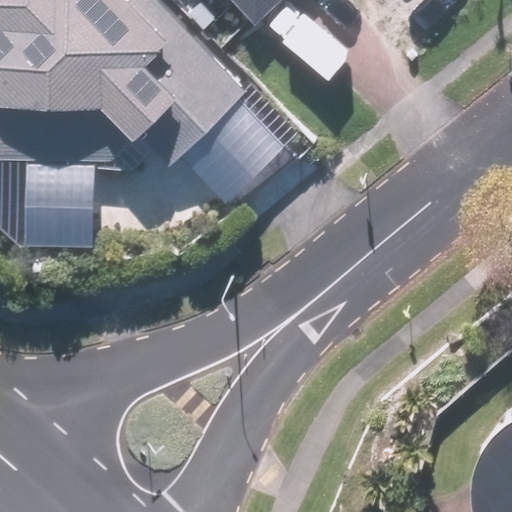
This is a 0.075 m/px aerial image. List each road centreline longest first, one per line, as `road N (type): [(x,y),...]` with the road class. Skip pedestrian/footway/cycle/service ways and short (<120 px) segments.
road 1 (residential): [(11,465),(140,372),(304,307)]
road 2 (residential): [(511,137),(304,307)]
road 3 (residential): [(304,307),(278,384),(172,511)]
